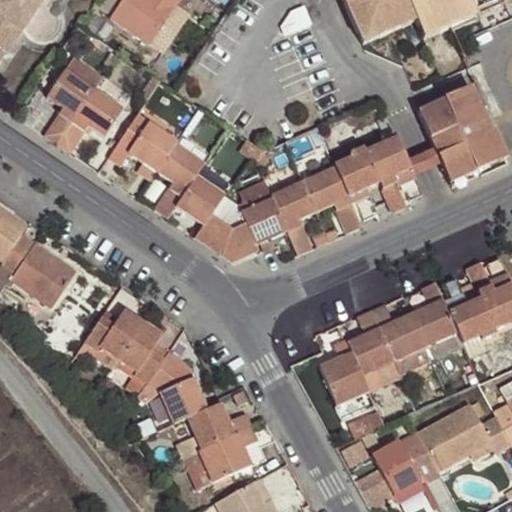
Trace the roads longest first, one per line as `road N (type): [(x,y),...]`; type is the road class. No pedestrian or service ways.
road 1 (residential): [(0,140),(227,297),(233,311)]
road 2 (residential): [(447,221),(388,84),(351,68),(321,0)]
road 3 (residential): [(447,221),(233,311)]
road 4 (residential): [(233,311),(345,511)]
road 5 (unclassified): [(117,511),(0,366)]
